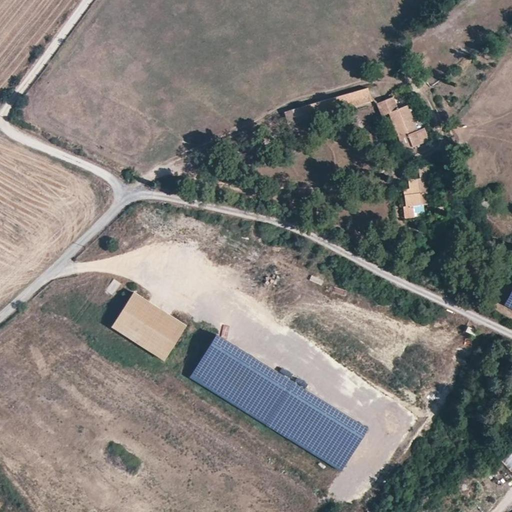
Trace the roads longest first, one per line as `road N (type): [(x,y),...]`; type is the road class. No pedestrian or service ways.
road 1 (unclassified): [(0,315),(122,200),(146,194),(256,214),(511,333)]
road 2 (track): [(0,120),(114,179),(122,200)]
road 3 (track): [(0,118),(89,0)]
